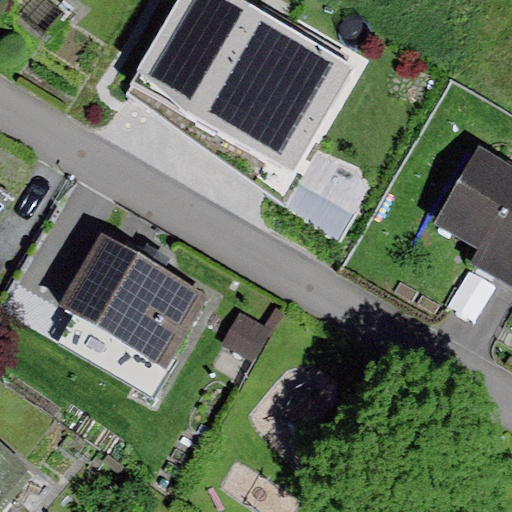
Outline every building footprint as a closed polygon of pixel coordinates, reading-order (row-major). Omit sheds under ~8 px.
[(63,12),(49,0),(42,0),(24,20),(41,35),(63,12)] [(321,57),(221,0),(206,0),(160,79),(270,144),(321,57)] [(511,166),(479,148),(435,225),(477,249),(469,264),(511,288),(511,166)] [(210,297),(103,236),(61,309),(168,370),(210,297)] [(243,315),(225,346),(257,364),(285,314),(277,309),(266,328),(243,315)] [(312,441),(346,379),(305,357),(271,418),(312,441)] [(0,505),(29,470),(0,446),(0,505)]
